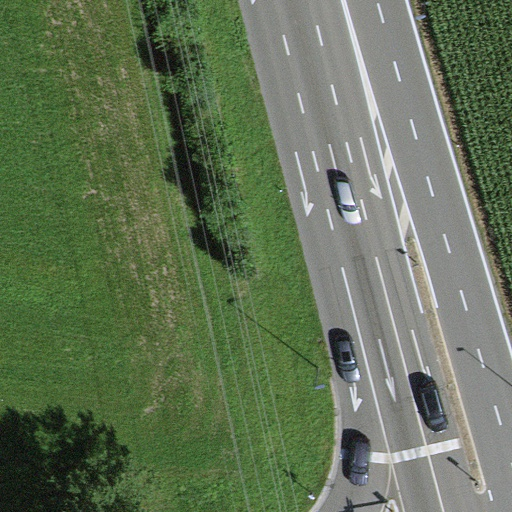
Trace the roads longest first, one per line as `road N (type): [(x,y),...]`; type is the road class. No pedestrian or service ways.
road 1 (primary): [(511,454),(452,250),(367,77)]
road 2 (primary): [(367,77),(384,272),(406,354)]
road 3 (tertiary): [(406,354),(349,511)]
road 4 (primary): [(406,354),(445,511)]
